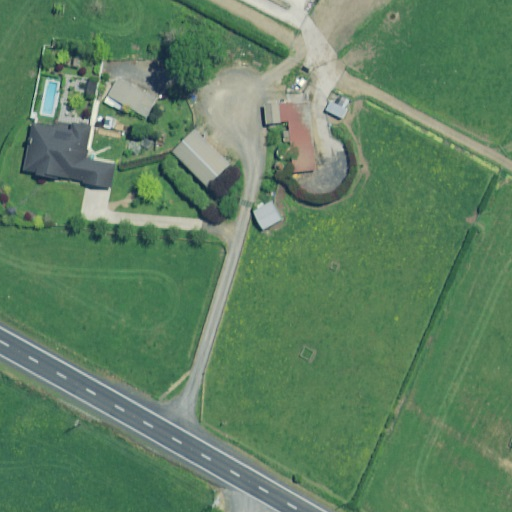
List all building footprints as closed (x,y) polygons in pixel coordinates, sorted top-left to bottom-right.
[(157,100),(120,79),(107,103),(123,112),(126,106),(147,117),(157,100)] [(350,103),(334,95),(327,111),(343,118),(350,103)] [(317,170),(309,101),(267,106),(269,124),(289,122),(295,173),(317,170)] [(91,126),(72,123),(71,130),(33,124),(25,172),(85,182),(85,184),(111,188),(115,165),(86,160),(91,126)] [(230,165),(196,131),(174,153),(208,187),(230,165)] [(282,220),(272,202),(254,212),(264,230),(282,220)]
